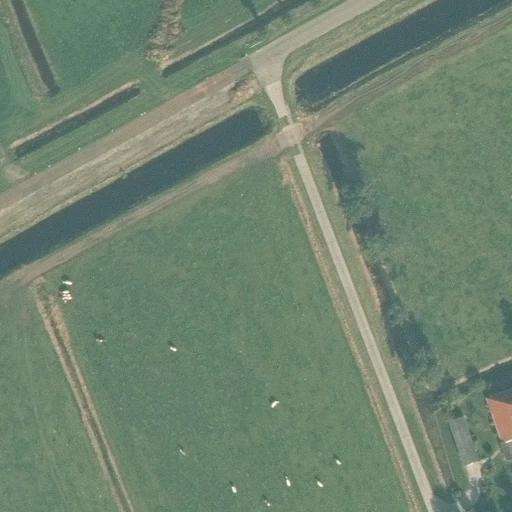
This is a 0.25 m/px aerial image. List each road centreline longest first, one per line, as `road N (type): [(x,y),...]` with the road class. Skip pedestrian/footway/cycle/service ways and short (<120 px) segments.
road 1 (unclassified): [(432,511),(257,61)]
road 2 (unclassified): [(257,61),(0,206)]
road 3 (unclassified): [(369,0),(257,61)]
